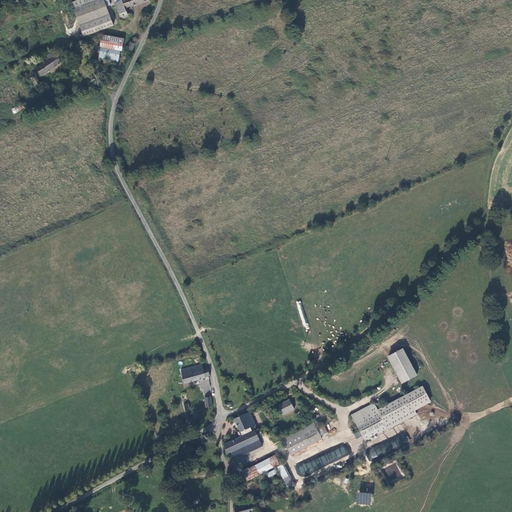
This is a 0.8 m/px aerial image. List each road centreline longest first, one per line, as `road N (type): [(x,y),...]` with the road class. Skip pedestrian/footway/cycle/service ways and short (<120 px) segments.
road 1 (unclassified): [(218,421),(214,377),(194,320),(111,144),(116,97),(160,0)]
road 2 (track): [(218,421),(371,327),(482,222)]
road 3 (unclassified): [(57,511),(218,421)]
